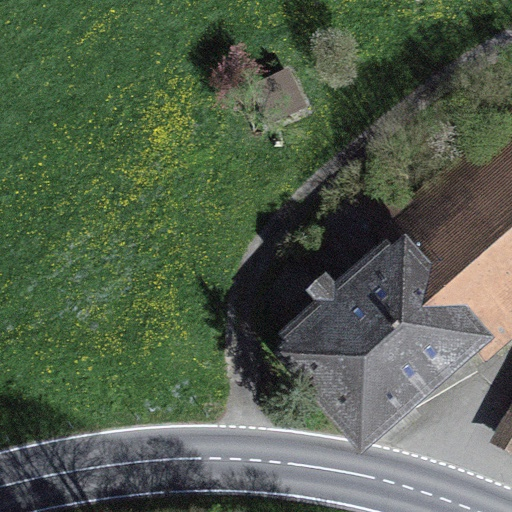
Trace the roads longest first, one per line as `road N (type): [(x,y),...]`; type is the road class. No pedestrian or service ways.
road 1 (track): [(511,44),(433,87),(338,165),(257,254),(242,335),(238,459)]
road 2 (secondary): [(0,487),(144,460),(238,459),(377,478),(476,511)]
